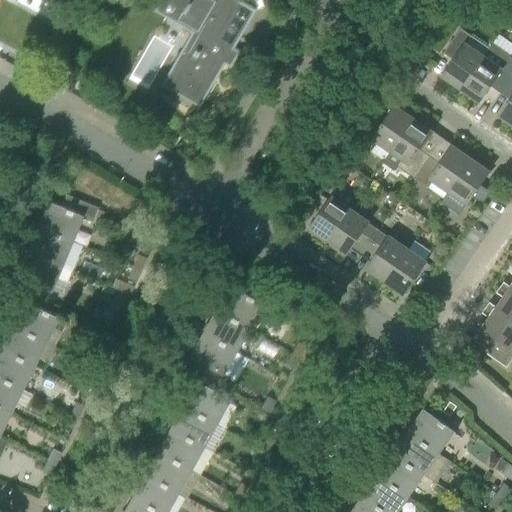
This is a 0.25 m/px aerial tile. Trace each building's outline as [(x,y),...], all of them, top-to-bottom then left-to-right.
[(196,31),(165,84),(197,102),(221,61),(229,66),(237,52),(228,47),(227,48),(216,42),(237,5),(229,0),(163,0),(158,9),(196,31)] [(478,0),(471,8),(477,14),(485,12),(489,7),(481,0),(478,0)] [(49,59),(52,60),(63,67),(77,43),(63,35),(49,59)] [(480,102),(492,85),(502,91),(511,76),(511,58),(510,57),(511,55),(493,43),(483,57),(461,88),(479,101),(480,102)] [(461,88),(483,57),(464,44),(443,74),(442,75),(461,88)] [(501,116),(511,123),(511,76),(502,91),(511,98),(499,116),(500,116),(501,116)] [(391,150),(413,120),(394,106),(393,107),(394,108),(373,138),(391,150)] [(430,156),(421,149),(432,132),(431,131),(431,132),(413,120),(391,150),(402,158),(397,166),(415,178),(430,156)] [(452,146),(440,163),(430,156),(415,178),(428,188),(433,180),(449,190),(470,159),(452,147),(453,147),(452,146)] [(355,167),(362,156),(349,147),(341,159),(355,167)] [(490,173),(470,159),(449,190),(449,191),(441,202),(460,215),(473,197),(483,204),(491,192),(481,185),(489,174),(490,173)] [(344,179),(352,168),(342,161),(334,173),(344,179)] [(60,208),(47,202),(46,203),(47,204),(38,226),(37,226),(36,227),(71,241),(81,217),(93,222),(99,208),(66,194),(60,208)] [(328,241),(350,210),(331,197),(310,227),(310,226),(309,227),(328,241)] [(347,255),(362,233),(372,240),(378,230),(350,210),(328,241),(346,254),(347,255)] [(27,250),(27,251),(61,265),(62,263),(74,267),(82,247),(70,242),(71,241),(36,227),(37,228),(28,251),(27,250)] [(372,240),(382,247),(367,269),(368,269),(386,281),(407,250),(378,230),(372,240)] [(457,240),(446,233),(437,246),(449,253),(457,240)] [(405,293),(426,264),(426,263),(407,250),(386,281),(405,294),(406,293),(405,293)] [(18,275),(17,275),(16,276),(50,289),(61,265),(27,251),(26,252),(27,252),(18,275)] [(138,255),(133,266),(141,270),(146,258),(138,255)] [(141,270),(133,266),(128,278),(136,281),(141,270)] [(503,297),(496,306),(496,307),(511,318),(511,288),(510,287),(510,286),(504,282),(497,292),(503,297)] [(130,294),(116,288),(112,287),(103,283),(100,290),(113,296),(112,298),(126,304),(130,294)] [(228,287),(228,288),(216,309),(215,309),(215,310),(247,328),(260,304),(228,287)] [(67,324),(60,320),(23,302),(23,303),(24,303),(13,325),(12,325),(56,347),(56,346),(55,346),(67,324)] [(511,360),(511,318),(496,307),(496,306),(490,302),(483,313),(489,317),(481,328),(497,339),(487,353),(507,368),(511,360)] [(247,328),(215,310),(216,311),(203,332),(202,333),(234,350),(247,328)] [(116,331),(120,320),(120,319),(112,316),(108,327),(116,331)] [(56,347),(12,325),(11,326),(12,326),(1,349),(0,348),(0,349),(34,366),(44,371),(56,347)] [(221,374),(223,371),(234,350),(202,333),(203,333),(191,355),(190,355),(189,356),(221,374)] [(299,357),(306,346),(298,342),(292,353),(299,357)] [(0,378),(22,389),(34,366),(0,349),(0,350),(0,378)] [(299,357),(292,353),(286,364),(293,368),(299,357)] [(102,370),(108,359),(100,355),(94,366),(102,370)] [(102,370),(94,366),(89,378),(96,382),(102,370)] [(32,394),(24,390),(22,389),(0,378),(0,407),(12,414),(18,403),(26,407),(32,394)] [(195,382),(195,383),(196,384),(183,405),(182,405),(217,424),(230,401),(195,382)] [(269,412),(275,402),(275,401),(267,397),(261,408),(269,412)] [(79,417),(84,406),(76,402),(71,413),(79,417)] [(170,429),(204,448),(205,448),(212,451),(225,429),(217,425),(217,424),(182,405),(182,406),(183,407),(171,428),(170,428),(170,429)] [(0,436),(0,437),(12,414),(0,407),(0,436)] [(408,432),(439,454),(454,432),(424,410),(423,411),(424,411),(410,432),(409,431),(408,432)] [(79,417),(71,413),(65,425),(73,429),(79,417)] [(278,432),(284,421),(276,416),(269,427),(278,432)] [(204,448),(170,429),(169,429),(170,430),(158,451),(157,451),(192,471),(192,470),(204,448)] [(424,475),(439,454),(408,432),(409,433),(395,453),(394,453),(393,453),(424,475)] [(267,453),(273,442),(266,437),(260,448),(267,453)] [(267,453),(260,448),(254,459),(261,464),(267,453)] [(55,464),(61,453),(53,449),(47,460),(55,464)] [(145,474),(144,474),(179,493),(187,498),(200,474),(192,470),(192,471),(157,451),(157,452),(145,474)] [(409,496),(410,495),(423,504),(438,484),(424,475),(393,453),(393,454),(394,454),(380,475),(379,474),(379,475),(409,496)] [(55,464),(47,460),(42,471),(50,475),(55,464)] [(168,511),(179,493),(144,474),(144,475),(145,475),(133,497),(132,496),(132,497),(158,511),(168,511)] [(365,496),(364,496),(386,511),(397,511),(409,496),(379,475),(378,475),(379,476),(365,496)] [(242,498),(248,487),(240,483),(234,494),(242,498)] [(505,484),(497,494),(504,499),(511,489),(505,484)] [(242,498),(234,494),(228,505),(236,509),(242,498)] [(504,499),(497,494),(490,504),(497,509),(504,499)] [(353,511),(386,511),(364,496),(363,497),(364,497),(353,511)] [(158,511),(132,497),(131,498),(132,498),(124,511),(158,511)]
